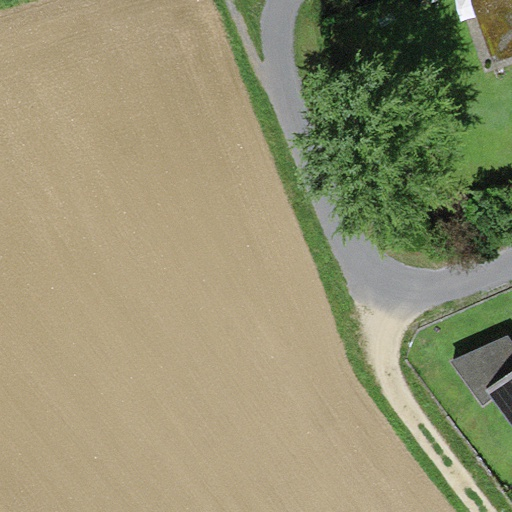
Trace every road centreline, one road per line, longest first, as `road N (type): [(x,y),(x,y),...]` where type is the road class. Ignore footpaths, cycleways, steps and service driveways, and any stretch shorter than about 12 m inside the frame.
road 1 (track): [(477,511),(389,393),(377,344),(391,307)]
road 2 (residential): [(511,263),(391,307)]
